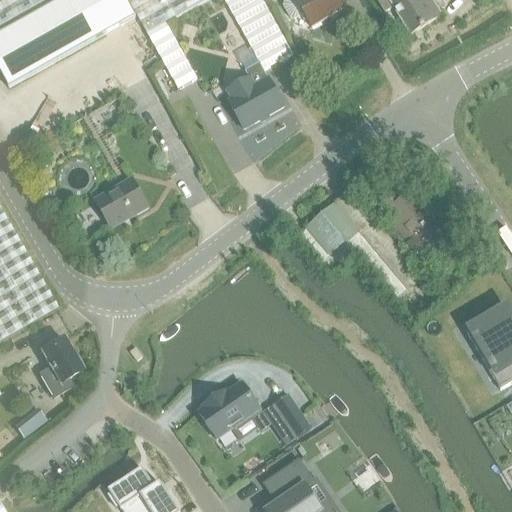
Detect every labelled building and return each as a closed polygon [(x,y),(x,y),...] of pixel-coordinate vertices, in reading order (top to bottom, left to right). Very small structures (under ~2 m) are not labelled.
[(0,0),(0,36),(64,0),(126,0),(147,36),(165,25),(210,0),(0,0)] [(135,20),(123,0),(64,0),(0,36),(0,75),(9,91),(135,20)] [(260,0),(221,0),(263,73),(293,56),(260,0)] [(289,0),(284,3),(283,8),(290,20),(295,21),(304,16),(311,29),(343,11),(336,0),(289,0)] [(374,0),(384,15),(392,10),(408,0),(374,0)] [(408,0),(392,10),(409,37),(441,17),(430,0),(408,0)] [(197,81),(165,25),(147,36),(178,92),(197,81)] [(231,101),(227,104),(243,131),(283,109),(263,73),(227,93),(231,101)] [(148,210),(131,181),(95,202),(111,230),(129,219),(130,220),(148,210)] [(428,271),(461,243),(443,221),(438,225),(424,208),(427,205),(415,192),(404,201),(394,189),(377,204),(399,230),(402,228),(415,244),(409,249),(428,271)] [(307,229),(305,231),(320,249),(313,254),(329,272),(355,251),(396,301),(407,292),(409,294),(423,282),(350,193),(334,206),(307,229)] [(0,345),(51,316),(56,313),(0,215),(0,345)] [(511,319),(506,311),(466,334),(500,392),(511,384),(511,319)] [(72,390),(67,382),(81,374),(62,341),(39,355),(48,371),(38,377),(52,402),(72,390)] [(201,414),(198,416),(217,442),(232,432),(234,435),(252,423),(262,417),(259,413),(260,412),(242,386),(229,395),(227,392),(223,395),(225,398),(216,404),(214,401),(199,411),(201,414)] [(288,399),(275,408),(297,440),(311,431),(288,399)] [(36,411),(14,429),(24,442),(47,424),(36,411)] [(299,463),(264,486),(278,506),(269,511),(337,511),(316,481),(313,483),(299,463)] [(122,484),(108,493),(109,494),(110,497),(108,498),(116,510),(118,509),(120,511),(121,511),(122,511),(124,510),(124,511),(177,511),(169,499),(165,493),(161,496),(155,488),(154,489),(142,471),(122,484)]
